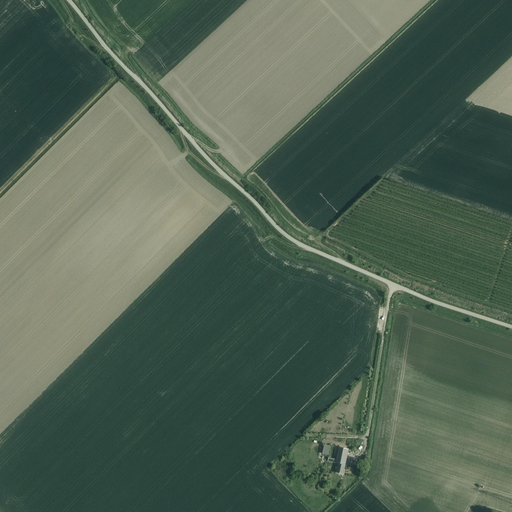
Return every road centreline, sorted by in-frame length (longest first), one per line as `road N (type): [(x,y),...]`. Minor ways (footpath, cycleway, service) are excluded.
road 1 (unclassified): [(393,285),(280,231),(68,0)]
road 2 (unclassified): [(393,285),(367,436)]
road 3 (unclassified): [(511,327),(393,285)]
